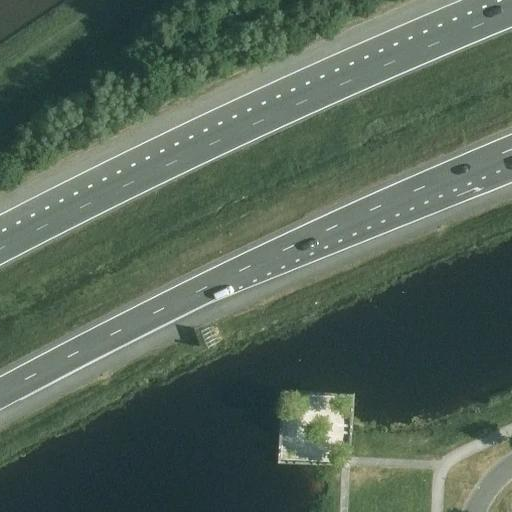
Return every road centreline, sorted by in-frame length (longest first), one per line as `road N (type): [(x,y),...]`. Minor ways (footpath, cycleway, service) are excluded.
road 1 (motorway): [(0,394),(207,286),(511,150)]
road 2 (motorway): [(511,11),(168,164),(0,249)]
